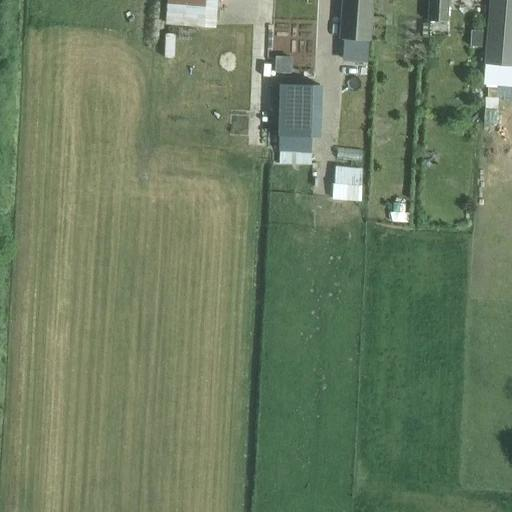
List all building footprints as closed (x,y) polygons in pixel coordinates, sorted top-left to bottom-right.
[(215,31),(216,0),(168,0),(167,28),(215,31)] [(372,0),(342,0),(339,38),(370,40),(372,0)] [(447,0),(431,0),(430,21),(447,22),(447,0)] [(511,0),(489,0),(485,64),(511,67),(511,0)] [(384,18),(383,48),(403,49),(405,19),(384,18)] [(411,18),(410,39),(422,39),(424,19),(411,18)] [(483,46),(484,30),(471,30),(470,46),(483,46)] [(310,164),(311,137),(320,137),(320,85),(278,84),(277,137),(279,137),(278,164),(310,164)] [(361,167),(335,166),(334,184),(332,184),(332,199),(360,200),(361,167)]
